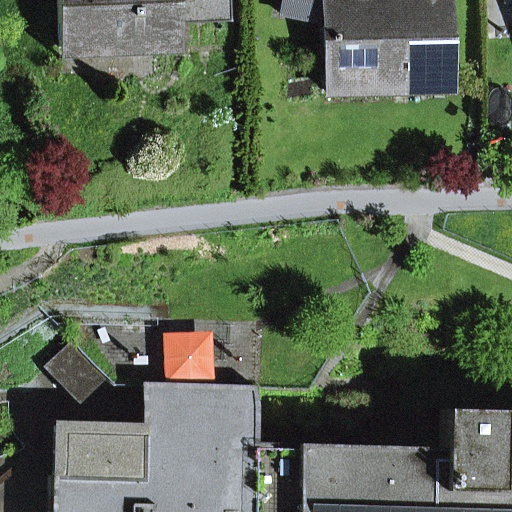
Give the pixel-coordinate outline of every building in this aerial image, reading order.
[(174,41),(173,14),(227,12),(226,0),(57,0),(59,46),(174,41)] [(281,0),(279,14),(323,23),(322,0),(281,0)] [(322,0),(323,23),(325,93),(447,90),(444,0),(322,0)] [(105,380),(69,342),(42,368),(77,406),(105,380)] [(138,429),(165,430),(166,384),(139,383),(138,429)] [(511,511),(511,412),(436,411),(435,450),(371,448),(373,391),(334,390),(332,446),(253,443),(254,391),(254,386),(166,384),(165,430),(138,429),(54,427),(52,477),(48,477),(46,511),(511,511)]
